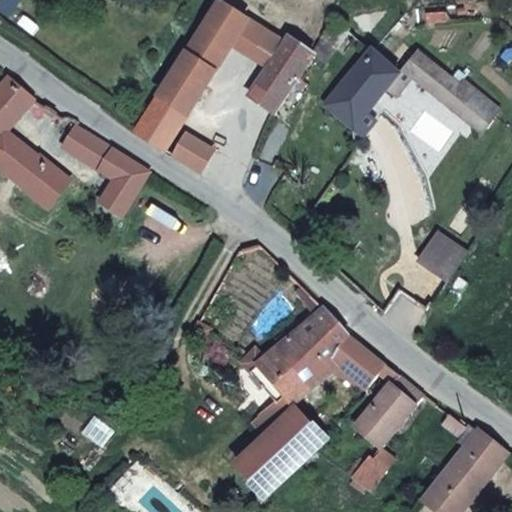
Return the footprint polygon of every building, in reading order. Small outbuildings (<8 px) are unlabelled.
[(271,21),(241,0),(147,137),(178,158),(253,49),(279,67),(263,90),(289,107),(326,53),(305,38),(295,52),(264,31),(271,21)] [(431,41),(387,48),(340,104),(376,126),(419,75),(495,136),(511,101),(431,41)] [(18,76),(0,97),(0,143),(2,145),(0,147),(0,164),(55,210),(80,181),(23,134),(50,102),(18,76)] [(82,127),(68,150),(121,184),(108,205),(132,220),(159,177),(82,127)] [(481,258),(447,235),(428,265),(462,285),(481,258)] [(448,391),(337,312),(270,367),(304,410),(363,362),(399,388),(369,430),(402,454),(448,391)] [(310,411),(254,465),(288,500),(344,446),(310,411)] [(485,511),(511,474),(511,450),(484,433),(433,509),(437,511),(485,511)]
